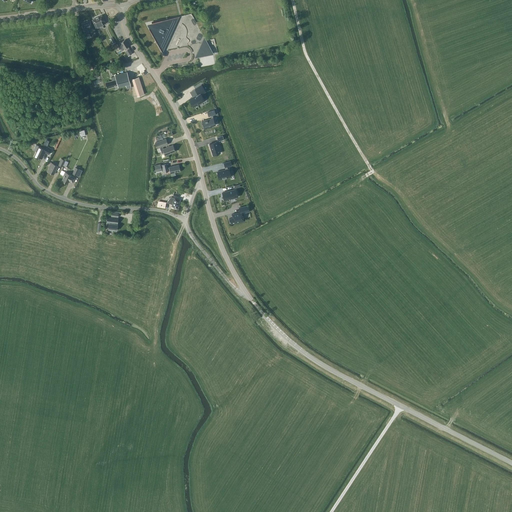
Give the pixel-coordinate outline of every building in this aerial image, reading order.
[(96,28),(106,23),(102,15),(92,20),(96,28)] [(172,21),(174,18),(179,17),(179,16),(168,19),(166,18),(166,19),(151,22),(152,23),(149,28),(156,41),(155,43),(157,44),(162,53),(163,53),(161,49),(162,46),(164,47),(176,22),(172,21)] [(89,34),(88,30),(92,29),(90,21),(82,23),(83,31),(85,35),(84,35),(85,38),(91,37),(90,34),(89,34)] [(124,49),(129,46),(125,40),(120,43),(121,43),(119,44),(121,48),(123,46),(124,49)] [(206,46),(207,43),(205,40),(203,45),(199,52),(200,52),(197,57),(201,56),(203,54),(207,55),(213,54),(210,48),(206,46)] [(128,56),(133,53),(129,48),(125,51),(128,56)] [(131,88),(129,80),(127,72),(115,75),(115,76),(111,77),(112,81),(105,82),(107,88),(118,85),(118,87),(125,85),(127,89),(131,88)] [(137,97),(145,94),(139,77),(132,79),(137,97)] [(195,89),(198,94),(189,99),(193,107),(204,100),(200,93),(205,90),(201,85),(195,89)] [(202,121),(201,121),(204,129),(211,127),(216,125),(215,124),(213,117),(212,115),(216,114),(214,110),(207,112),(208,116),(211,116),(211,118),(208,119),(206,120),(202,121)] [(163,149),(162,146),(168,144),(166,139),(155,143),(157,148),(159,147),(162,154),(164,153),(166,156),(170,154),(170,153),(175,151),(173,145),(163,149)] [(217,142),(209,144),(213,155),(220,153),(219,149),(217,142)] [(42,148),(39,146),(36,145),(33,150),(36,152),(34,156),(38,158),(39,157),(42,159),(45,153),(49,154),(51,149),(43,145),(42,148)] [(225,169),(217,172),(219,179),(229,177),(227,168),(227,166),(232,165),(231,161),(224,163),(225,169)] [(54,174),(58,166),(51,163),(49,168),(48,172),(54,174)] [(167,167),(166,164),(161,165),(163,172),(168,171),(170,171),(171,176),(175,175),(175,172),(180,171),(180,168),(179,168),(179,164),(169,167),(167,167)] [(80,177),(83,171),(75,167),(72,173),(80,177)] [(73,183),(76,178),(71,176),(71,175),(65,172),(62,177),(63,177),(61,181),(67,184),(69,181),(73,183)] [(235,189),(222,193),(224,200),(237,197),(235,189)] [(174,198),(171,197),(166,203),(172,204),(171,206),(177,208),(180,199),(174,198)] [(242,212),(240,212),(232,214),(233,218),(229,219),(230,224),(234,223),(234,224),(244,221),(242,213),(242,212)] [(117,225),(118,219),(107,217),(107,222),(109,223),(109,224),(108,229),(116,230),(117,225)]
